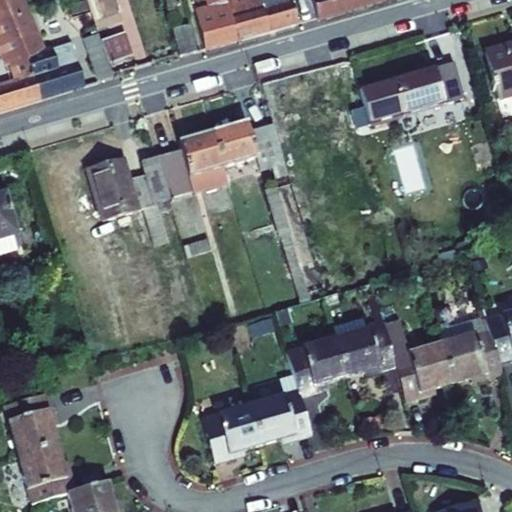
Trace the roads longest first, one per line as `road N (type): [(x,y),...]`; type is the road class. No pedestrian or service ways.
road 1 (residential): [(511,481),(460,461),(390,457),(219,503),(189,502),(169,494),(149,467),(132,384)]
road 2 (residential): [(0,133),(421,9)]
